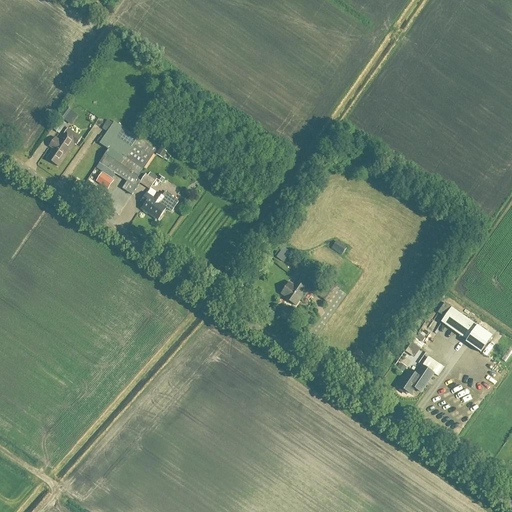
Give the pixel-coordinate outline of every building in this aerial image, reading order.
[(138,186),(134,184),(156,151),(114,123),(99,145),(108,151),(100,163),(128,181),(123,189),(132,195),(138,186)] [(54,149),(48,158),(59,166),(75,143),(77,144),(82,137),(68,128),(63,135),(65,136),(61,142),(56,138),(50,146),(54,149)] [(113,182),(102,174),(97,182),(108,190),(113,182)] [(156,181),(146,174),(140,183),(150,190),(156,181)] [(178,202),(165,192),(162,196),(158,193),(154,199),(146,194),(141,201),(145,204),(142,209),(158,220),(167,208),(172,212),(178,202)] [(115,210),(121,215),(128,207),(122,202),(115,210)] [(347,248),(337,241),(331,249),(341,256),(347,248)] [(283,262),(290,252),(284,247),(276,257),(283,262)] [(297,306),(308,290),(302,286),(307,277),(301,273),(294,283),(291,281),(282,294),(287,298),(286,299),(297,306)] [(478,326),(445,303),(438,313),(445,317),(442,322),(467,341),(466,342),(481,353),(493,336),(478,326)] [(423,364),(441,373),(445,365),(428,356),(423,364)] [(434,373),(423,366),(416,375),(409,370),(398,386),(402,388),(401,390),(402,391),(406,394),(407,394),(408,392),(411,394),(415,388),(421,392),(434,373)]
